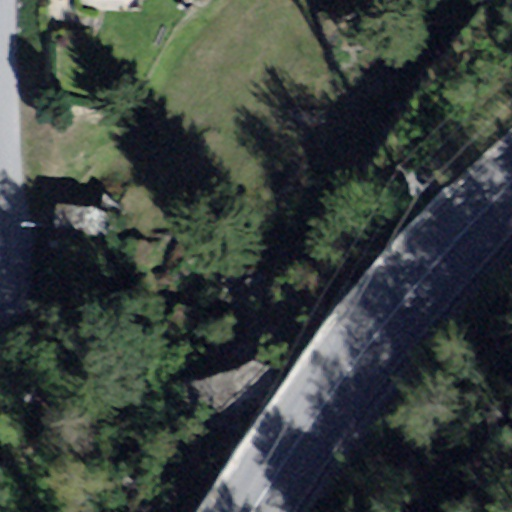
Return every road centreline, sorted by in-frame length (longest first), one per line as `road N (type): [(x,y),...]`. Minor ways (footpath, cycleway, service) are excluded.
road 1 (tertiary): [(279,511),(362,365),(511,182)]
road 2 (residential): [(0,43),(8,84),(0,266)]
